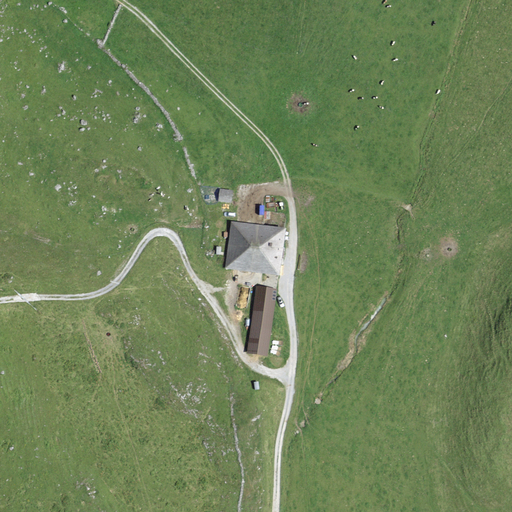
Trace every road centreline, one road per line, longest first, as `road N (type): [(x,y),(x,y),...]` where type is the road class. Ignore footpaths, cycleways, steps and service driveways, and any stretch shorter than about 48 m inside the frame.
road 1 (track): [(120,0),(277,149),(289,181),(297,209),(287,278),(297,354),(278,511)]
road 2 (track): [(292,382),(255,370),(163,228),(149,233),(103,293),(0,303)]
